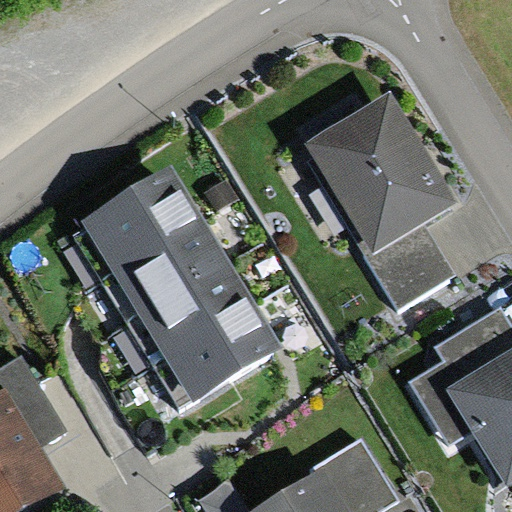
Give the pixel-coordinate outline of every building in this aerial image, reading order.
[(306,144),(312,154),(305,158),(399,311),(454,277),(422,226),(459,204),(390,92),(306,144)] [(76,240),(105,286),(204,225),(175,178),(76,240)] [(105,286),(130,328),(230,267),(204,225),(105,286)] [(130,328),(156,370),(256,309),(230,267),(130,328)] [(283,354),(256,309),(156,370),(179,414),(283,354)] [(511,331),(501,312),(436,351),(444,366),(409,387),(448,453),(472,439),(508,499),(511,496),(511,331)] [(0,377),(0,398),(7,394),(40,449),(64,435),(22,364),(0,377)] [(0,511),(31,511),(65,493),(40,449),(7,394),(0,398),(0,511)] [(358,444),(313,471),(320,481),(269,511),(387,511),(397,506),(358,444)]
